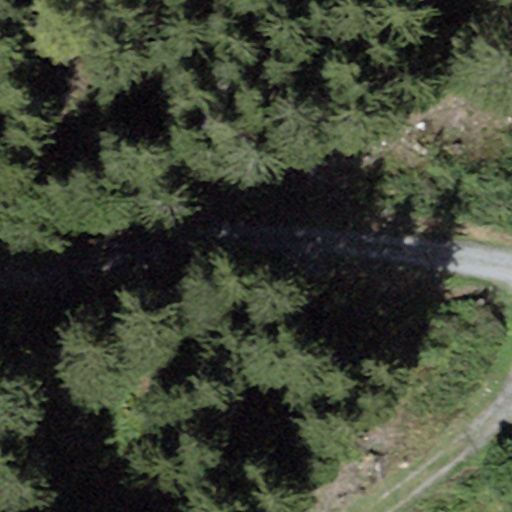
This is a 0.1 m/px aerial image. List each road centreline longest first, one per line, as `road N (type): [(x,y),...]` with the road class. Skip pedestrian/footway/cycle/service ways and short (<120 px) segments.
road 1 (track): [(0,256),(115,236),(228,233),(511,272)]
road 2 (track): [(511,399),(388,511)]
